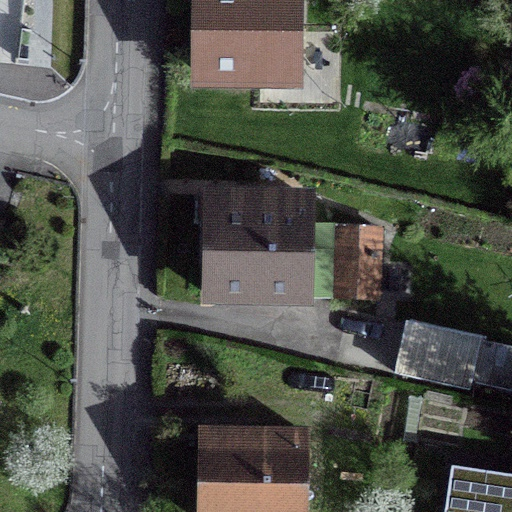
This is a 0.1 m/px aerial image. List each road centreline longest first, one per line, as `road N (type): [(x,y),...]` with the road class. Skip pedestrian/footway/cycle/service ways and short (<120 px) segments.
road 1 (residential): [(106,511),(121,145)]
road 2 (residential): [(121,145),(125,0)]
road 3 (residential): [(0,117),(121,145)]
